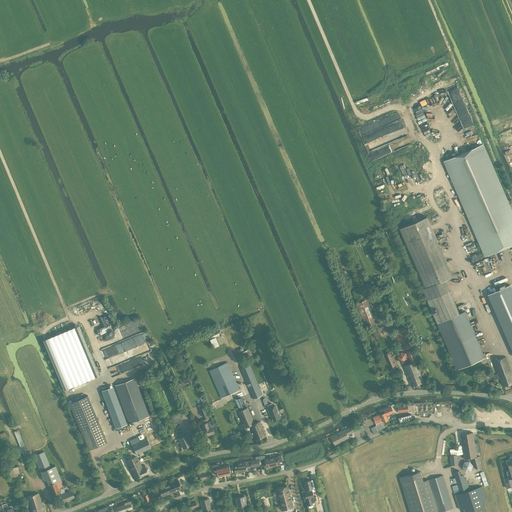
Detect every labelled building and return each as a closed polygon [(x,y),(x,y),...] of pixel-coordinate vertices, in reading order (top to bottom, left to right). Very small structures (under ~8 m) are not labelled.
[(486,256),(511,244),(511,212),(483,144),(445,160),(453,180),(452,180),(455,187),(456,186),(486,256)] [(423,289),(443,336),(458,369),(485,357),(476,336),(465,311),(460,313),(445,279),(453,276),(427,216),(400,228),(426,287),(423,289)] [(511,290),(509,285),(487,294),(506,336),(511,350),(511,290)] [(362,301),(355,304),(364,327),(371,325),(381,348),(389,344),(378,321),(375,323),(366,299),(362,301)] [(64,390),(99,375),(83,336),(78,325),(52,336),(43,340),(64,390)] [(394,331),(397,336),(402,350),(412,346),(408,336),(404,327),(394,331)] [(412,386),(423,382),(415,361),(418,360),(413,348),(407,351),(411,362),(404,365),(412,386)] [(386,372),(397,367),(390,351),(379,355),(381,360),(386,372)] [(511,375),(505,357),(501,359),(494,361),(498,374),(492,376),(494,380),(500,378),(503,386),(511,382),(511,375)] [(221,398),(239,390),(227,362),(209,370),(221,398)] [(253,399),(262,395),(249,364),(240,368),(253,399)] [(190,381),(188,375),(182,378),(184,383),(190,381)] [(129,423),(149,416),(134,378),(114,385),(129,423)] [(113,386),(101,391),(115,428),(127,424),(113,386)] [(71,402),(69,403),(88,449),(107,441),(88,395),(71,402)] [(209,418),(203,403),(198,404),(200,409),(199,409),(202,417),(204,416),(206,420),(209,418)] [(274,421),(281,418),(280,416),(281,415),(280,414),(279,413),(276,405),(273,406),(272,403),(267,405),(268,408),(268,409),(270,414),(271,414),(274,421)] [(421,405),(415,405),(416,414),(431,414),(430,405),(425,405),(425,406),(421,406),(421,405)] [(389,406),(379,410),(380,414),(382,419),(383,421),(388,419),(386,415),(393,412),(391,407),(390,407),(389,406)] [(242,424),(239,425),(237,426),(239,430),(251,425),(257,440),(265,436),(259,421),(254,424),(247,407),(238,411),(242,422),(241,422),(242,424)] [(170,416),(174,425),(182,421),(178,413),(170,416)] [(375,426),(371,428),(374,433),(386,428),(383,421),(382,419),(380,414),(373,417),(376,424),(375,426)] [(400,422),(413,419),(411,414),(404,416),(403,414),(398,415),(400,422)] [(205,429),(207,435),(215,432),(211,421),(202,424),(205,429)] [(347,435),(353,432),(351,427),(345,430),(335,435),(336,436),(332,438),(335,445),(339,443),(339,442),(348,437),(347,435)] [(158,430),(146,436),(147,438),(151,447),(163,442),(158,430)] [(183,449),(193,445),(188,434),(184,436),(182,432),(178,434),(180,438),(179,438),(183,449)] [(475,468),(482,466),(479,456),(476,456),(473,432),(460,434),(464,459),(472,457),(475,468)] [(147,438),(131,444),(136,454),(151,447),(147,438)] [(64,502),(74,497),(71,490),(65,493),(63,487),(55,465),(50,467),(44,451),(34,455),(44,481),(46,480),(53,495),(60,492),(61,494),(64,502)] [(279,462),(282,461),(281,455),(278,455),(278,456),(265,459),(267,467),(280,464),(279,462)] [(134,479),(147,473),(144,465),(141,466),(136,456),(135,457),(126,461),(134,479)] [(246,467),(250,466),(250,461),(238,462),(238,465),(234,465),(234,467),(235,471),(235,473),(239,472),(239,471),(246,470),(246,467)] [(465,471),(471,470),(473,465),(470,461),(464,461),(462,466),(465,471)] [(218,476),(231,473),(229,464),(219,467),(218,464),(212,465),(213,470),(217,469),(218,476)] [(459,470),(453,472),(459,491),(469,488),(466,478),(465,478),(464,475),(460,475),(459,470)] [(424,481),(421,471),(400,477),(410,511),(438,511),(453,508),(443,475),(424,481)] [(170,484),(168,485),(158,489),(161,496),(173,491),(174,492),(181,489),(177,480),(170,483),(170,484)] [(313,488),(311,480),(304,482),(307,490),(308,491),(305,492),(306,499),(306,498),(308,505),(312,504),(312,502),(317,501),(315,496),(313,497),(312,490),(311,490),(311,489),(313,488)] [(283,509),(293,507),(287,486),(278,489),(283,509)] [(478,487),(459,494),(464,511),(485,511),(484,506),(483,502),(478,487)] [(31,511),(44,511),(38,493),(26,496),(31,511)] [(247,504),(245,496),(235,498),(238,507),(240,506),(241,511),(247,511),(245,505),(247,504)] [(210,506),(210,507),(211,506),(209,498),(200,501),(202,509),(204,509),(204,508),(210,506)] [(117,507),(118,511),(119,511),(132,508),(129,502),(124,503),(125,504),(117,507)] [(3,511),(13,511),(12,507),(12,508),(11,505),(7,507),(6,503),(2,505),(4,510),(3,510),(3,511)]
